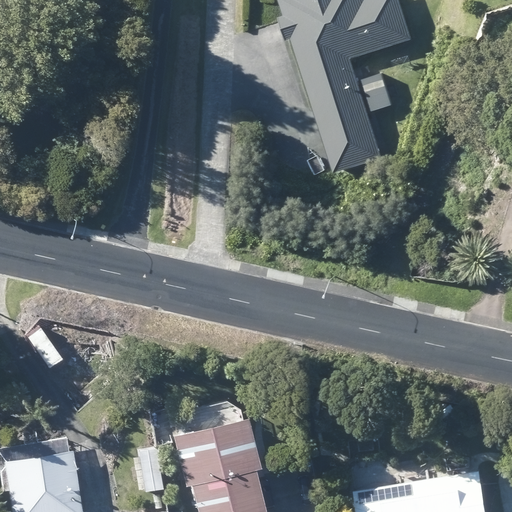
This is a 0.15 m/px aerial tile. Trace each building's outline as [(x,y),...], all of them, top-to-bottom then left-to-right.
[(398,0),(282,0),(279,1),(285,19),(280,20),(288,44),(292,42),(336,174),(384,159),(354,69),(352,61),(412,41),(398,0)] [(255,465),(250,443),(244,416),(239,418),(170,433),(171,440),(181,481),(188,480),(194,507),(195,511),(261,511),(251,465),(255,465)] [(155,448),(138,449),(142,491),(159,490),(155,448)] [(83,511),(84,511),(77,511),(68,449),(2,458),(6,488),(9,511),(83,511)] [(486,511),(480,470),(353,489),(356,511),(486,511)] [(358,479),(363,485),(371,484),(374,477),(369,470),(361,471),(358,479)]
